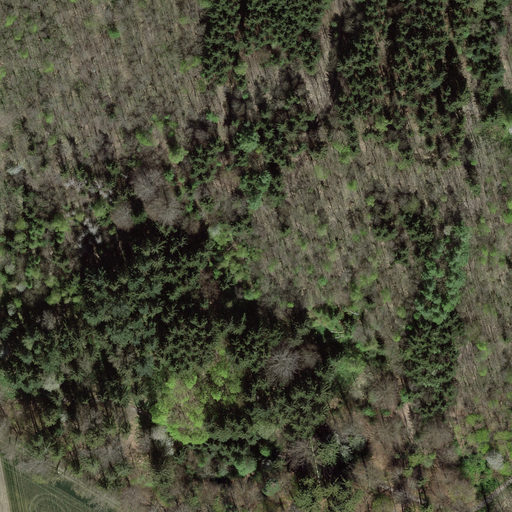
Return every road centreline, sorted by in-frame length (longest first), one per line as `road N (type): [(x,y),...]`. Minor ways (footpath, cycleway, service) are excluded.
road 1 (unknown): [(464,511),(178,428),(125,404),(71,401),(0,372)]
road 2 (track): [(0,436),(127,511)]
